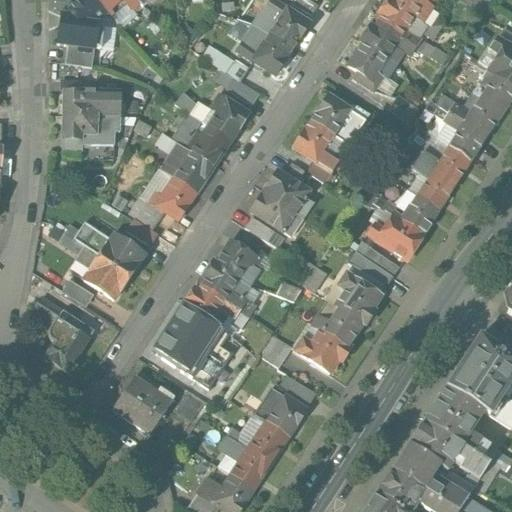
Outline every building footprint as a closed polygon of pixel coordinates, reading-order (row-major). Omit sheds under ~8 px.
[(94,0),(79,0),(65,13),(64,17),(63,17),(60,45),(69,46),(95,50),(102,51),(102,27),(97,22),(107,13),(94,0)] [(94,0),(107,13),(120,0),(125,0),(126,3),(132,9),(138,3),(135,0),(94,0)] [(287,10),(272,0),(271,0),(267,7),(282,18),(287,10)] [(392,0),(391,3),(390,4),(412,19),(422,3),(429,8),(434,0),(392,0)] [(412,19),(390,4),(391,3),(388,1),(378,15),(381,17),(377,24),(398,39),(404,31),(412,19)] [(188,10),(177,11),(178,21),(189,20),(188,10)] [(282,18),(270,36),(292,50),(309,24),(287,10),(282,18)] [(235,23),(219,16),(211,32),(226,40),(235,23)] [(398,39),(377,24),(372,30),(369,28),(360,42),(363,44),(363,43),(385,58),(389,52),(396,42),(398,39)] [(419,41),(404,31),(398,39),(414,49),(419,41)] [(292,50),(270,36),(258,53),(253,61),(275,75),(292,50)] [(414,49),(398,39),(396,42),(402,46),(399,51),(409,57),(414,49)] [(511,51),(495,40),(488,50),(497,56),(487,72),(511,87),(511,51)] [(258,53),(243,43),(238,50),(253,61),(258,53)] [(385,58),(363,43),(363,44),(348,67),(362,76),(358,82),(372,92),(381,79),(374,74),(385,59),(385,58)] [(95,50),(69,46),(66,65),(93,70),(95,50)] [(400,64),(389,52),(385,58),(385,59),(395,70),(400,64)] [(248,71),(231,60),(224,70),(241,81),(248,71)] [(511,87),(487,72),(476,64),(471,72),(482,78),(477,85),(486,91),(479,101),(499,115),(507,103),(508,104),(511,97),(511,87)] [(465,73),(454,66),(449,73),(460,81),(465,73)] [(381,79),(372,92),(380,97),(389,84),(381,79)] [(123,92),(80,91),(80,94),(63,93),(62,116),(63,116),(121,118),(122,118),(123,92)] [(395,107),(415,122),(425,108),(405,93),(395,107)] [(248,115),(218,96),(214,103),(221,108),(208,127),(230,142),(248,115)] [(327,98),(310,123),(332,137),(343,119),(359,130),(364,122),(327,98)] [(468,117),(463,125),(483,139),(499,115),(479,101),(468,117)] [(468,117),(452,107),(447,115),(463,125),(468,117)] [(463,125),(447,115),(442,123),(458,133),(463,125)] [(121,118),(63,116),(63,140),(81,141),(81,146),(115,147),(116,132),(121,132),(121,118)] [(310,123),(293,149),(331,173),(336,166),(320,155),(332,137),(310,123)] [(208,127),(201,138),(181,124),(171,140),(191,154),(213,168),(230,142),(208,127)] [(458,133),(447,150),(468,163),(483,139),(463,125),(458,133)] [(391,151),(375,141),(364,158),(379,169),(391,151)] [(437,166),(407,147),(402,155),(432,174),(437,166)] [(468,163),(447,150),(437,166),(432,174),(452,188),(468,163)] [(213,168),(191,154),(173,180),(195,194),(213,168)] [(432,174),(402,155),(397,163),(426,182),(432,174)] [(311,177),(291,164),(284,174),(304,187),(311,177)] [(308,194),(277,173),(263,193),(294,214),(303,219),(312,205),(304,200),(308,194)] [(452,188),(432,174),(426,182),(416,199),(436,212),(452,188)] [(195,194),(173,180),(161,199),(153,194),(148,202),(165,213),(177,221),(195,194)] [(294,214),(263,193),(250,213),(281,234),(294,214)] [(436,212),(416,199),(403,218),(395,211),(391,217),(392,217),(421,237),(430,224),(429,223),(436,212)] [(146,206),(138,201),(127,218),(134,222),(152,232),(165,213),(148,202),(146,206)] [(395,211),(387,205),(381,213),(391,217),(395,211)] [(421,237),(392,217),(382,233),(373,227),(366,237),(404,263),(421,237)] [(273,233),(251,219),(245,228),(266,243),(273,233)] [(152,232),(134,222),(126,233),(150,248),(158,236),(152,232)] [(111,241),(84,225),(78,235),(73,242),(84,249),(99,260),(129,279),(144,257),(113,238),(111,241)] [(78,235),(69,229),(64,237),(73,242),(78,235)] [(73,242),(64,237),(59,245),(79,257),(84,249),(73,242)] [(244,254),(230,244),(215,266),(215,267),(249,289),(260,272),(255,269),(263,258),(248,248),(244,254)] [(295,263),(275,249),(267,260),(287,274),(295,263)] [(398,270),(368,249),(362,259),(391,280),(398,270)] [(374,270),(353,255),(347,265),(367,279),(374,270)] [(129,279),(99,260),(84,283),(114,302),(129,279)] [(249,289),(215,267),(215,266),(212,264),(202,278),(206,280),(201,287),(223,301),(238,311),(243,304),(246,306),(249,302),(243,298),(249,289)] [(325,276),(315,269),(308,280),(318,287),(325,276)] [(378,299),(344,277),(337,287),(345,292),(334,308),(339,311),(362,325),(361,326),(364,328),(372,315),(370,313),(378,299)] [(511,281),(502,296),(504,308),(511,313),(511,281)] [(92,296),(70,282),(63,293),(85,307),(92,296)] [(299,293),(282,285),(274,296),(292,304),(299,293)] [(223,301),(201,287),(197,293),(194,291),(184,304),(210,321),(218,309),(223,301)] [(62,313),(42,301),(34,313),(54,326),(62,313)] [(238,311),(223,301),(218,309),(233,319),(238,311)] [(210,321),(184,304),(153,351),(157,353),(155,356),(185,376),(208,392),(232,356),(221,349),(230,336),(210,321)] [(362,325),(339,311),(326,331),(323,335),(345,350),(346,349),(361,326),(362,325)] [(323,324),(316,319),(311,328),(318,332),(323,335),(326,331),(324,330),(323,324)] [(73,333),(66,328),(46,359),(67,373),(87,341),(92,332),(78,324),(73,333)] [(318,332),(308,347),(301,343),(295,353),(328,376),(337,363),(340,365),(349,351),(346,349),(345,350),(323,335),(318,332)] [(511,377),(511,363),(475,339),(442,390),(479,414),(486,418),(499,398),(511,377)] [(177,401),(140,376),(115,414),(151,439),(177,401)] [(479,414),(442,390),(419,425),(479,464),(488,450),(465,435),(479,414)] [(304,414),(275,394),(270,402),(277,406),(265,426),(286,440),(304,414)] [(511,406),(499,398),(486,418),(511,434),(511,406)] [(479,464),(419,425),(403,448),(433,467),(443,474),(452,460),(459,464),(455,470),(475,483),(485,468),(479,464)] [(265,426),(248,452),(269,467),(286,440),(265,426)] [(248,452),(227,438),(218,452),(239,466),(248,452)] [(433,467),(403,448),(388,472),(421,493),(428,482),(428,475),(433,467)] [(239,466),(230,478),(252,493),(269,467),(248,452),(239,466)] [(74,458),(67,470),(76,475),(84,464),(74,458)] [(421,493),(388,472),(373,495),(399,511),(408,511),(414,503),(421,493)] [(239,511),(252,493),(230,478),(218,498),(210,493),(205,500),(222,511),(239,511)] [(479,511),(428,482),(421,493),(449,511),(479,511)] [(469,490),(457,483),(453,488),(465,496),(469,490)] [(449,511),(421,493),(414,503),(420,509),(423,511),(449,511)] [(399,511),(373,495),(361,511),(399,511)]
